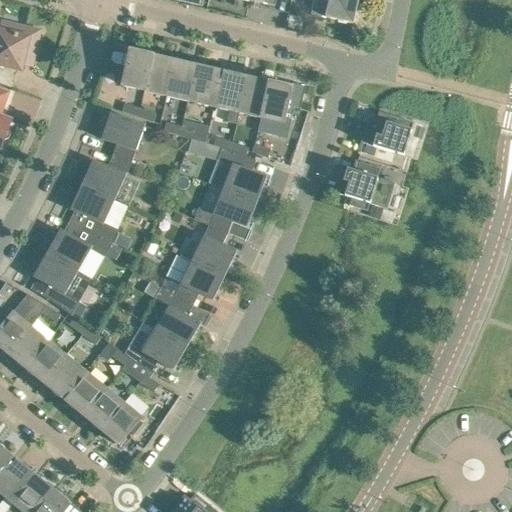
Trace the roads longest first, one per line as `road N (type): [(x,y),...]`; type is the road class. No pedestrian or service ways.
road 1 (residential): [(131,504),(262,299),(307,189),(341,62)]
road 2 (tertiary): [(360,511),(470,310),(507,182)]
road 3 (residential): [(0,241),(65,115),(98,0)]
road 4 (residential): [(341,62),(98,0)]
road 5 (residential): [(131,504),(0,395)]
